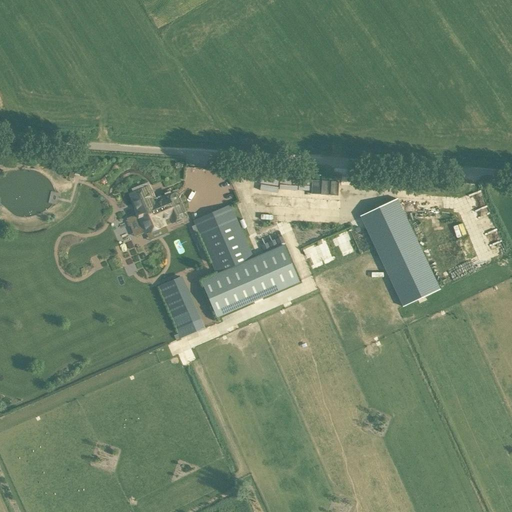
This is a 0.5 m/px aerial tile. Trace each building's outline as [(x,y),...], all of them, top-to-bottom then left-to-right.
[(148,186),(129,194),(136,210),(135,210),(144,232),(145,234),(149,232),(165,226),(172,223),(185,217),(175,193),(155,202),(154,202),(148,186)] [(487,243),(500,238),(483,194),(480,195),(484,205),(474,209),(487,243)] [(402,309),(439,292),(397,200),(360,217),(402,309)] [(230,205),(193,221),(195,225),(198,232),(210,262),(213,261),(218,274),(200,281),(216,318),(224,315),(287,288),(299,283),(283,246),(252,259),(246,246),(248,245),(230,205)] [(462,222),(452,225),(456,236),(466,233),(462,222)] [(348,231),(332,237),(335,245),(351,238),(348,231)] [(263,250),(281,244),(277,232),(259,239),(263,250)] [(313,255),(328,247),(325,240),(309,248),(313,255)] [(183,277),(158,288),(178,333),(173,335),(175,340),(180,338),(180,339),(205,328),(183,277)]
